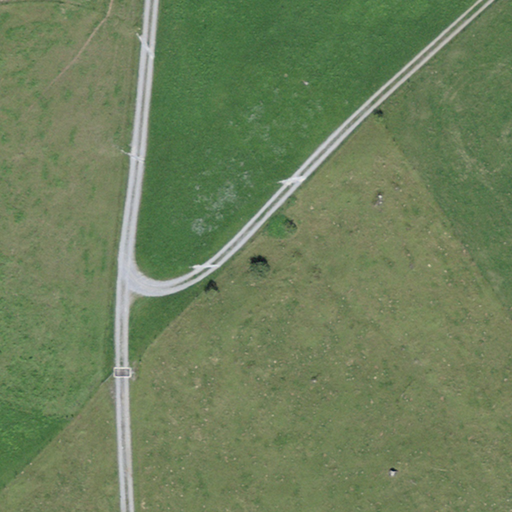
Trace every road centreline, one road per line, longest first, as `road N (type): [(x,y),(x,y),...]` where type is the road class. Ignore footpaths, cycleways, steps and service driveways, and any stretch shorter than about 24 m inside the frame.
road 1 (track): [(131,511),(122,293),(153,0)]
road 2 (track): [(493,0),(371,108),(215,266),(178,286),(150,289),(125,274)]
